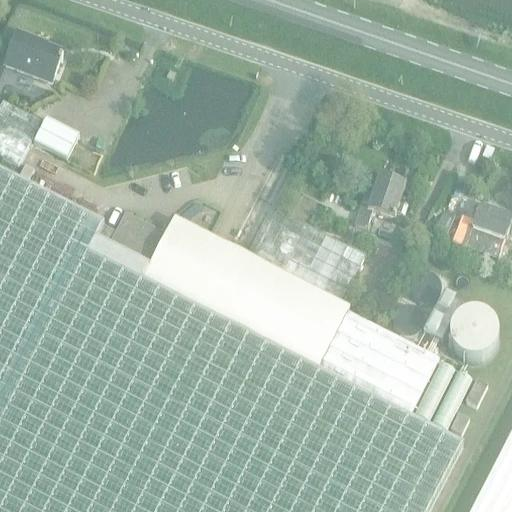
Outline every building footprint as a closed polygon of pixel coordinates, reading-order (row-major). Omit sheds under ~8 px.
[(50,86),(62,55),(44,48),(45,46),(17,35),(4,68),(50,86)] [(0,159),(18,169),(41,124),(2,104),(0,108),(0,159)] [(46,122),(44,126),(33,147),(66,164),(78,139),(46,122)] [(33,171),(24,167),(18,178),(28,183),(33,171)] [(131,261),(112,252),(96,243),(104,228),(0,175),(0,511),(430,511),(463,449),(409,421),(438,364),(338,313),(309,371),(142,286),(150,271),(131,261)] [(373,196),(366,194),(355,229),(366,233),(372,215),(388,221),(390,214),(396,216),(399,206),(393,204),(399,188),(378,181),(373,196)] [(473,233),(474,234),(468,252),(498,263),(504,244),(511,222),(511,219),(482,209),(473,233)] [(276,214),(253,260),(341,305),(365,260),(276,214)] [(443,242),(454,219),(443,214),(433,237),(443,242)] [(126,223),(112,252),(131,261),(150,271),(164,242),(126,223)] [(174,224),(164,242),(150,271),(142,286),(309,371),(338,313),(340,308),(211,242),(174,224)] [(411,299),(436,305),(442,277),(418,271),(411,299)] [(441,300),(423,335),(441,344),(459,309),(441,300)] [(393,326),(410,337),(417,326),(408,320),(412,312),(405,307),(393,326)] [(496,362),(495,318),(454,319),(455,363),(496,362)] [(476,384),(465,406),(476,412),(487,390),(476,384)] [(458,417),(449,434),(461,440),(469,423),(458,417)] [(511,511),(511,433),(471,511),(511,511)]
